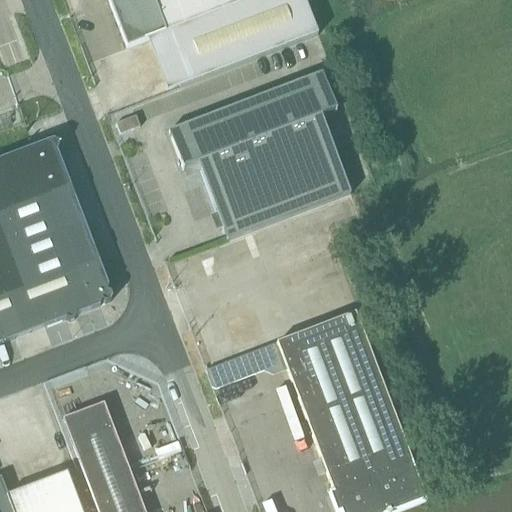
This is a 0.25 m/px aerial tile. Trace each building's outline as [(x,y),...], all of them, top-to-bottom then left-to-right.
[(107,0),(108,0),(127,50),(162,37),(162,36),(166,35),(166,36),(181,30),(200,80),(317,37),(303,0),(107,0)] [(350,197),(321,119),(336,114),(322,75),(168,134),(183,172),(198,167),(228,244),(350,197)] [(120,136),(140,129),(136,118),(116,125),(120,136)] [(110,304),(112,300),(111,295),(106,293),(108,289),(57,154),(59,149),(58,145),(53,142),(0,162),(0,346),(65,321),(70,324),(74,322),(76,317),(100,308),(102,304),(106,306),(110,304)] [(401,511),(426,502),(355,316),(206,373),(212,389),(216,391),(284,365),(340,511),(401,511)] [(88,489),(130,473),(104,406),(62,421),(88,489)] [(96,511),(144,511),(130,473),(88,489),(96,511)] [(11,511),(81,511),(67,475),(6,498),(11,511)]
